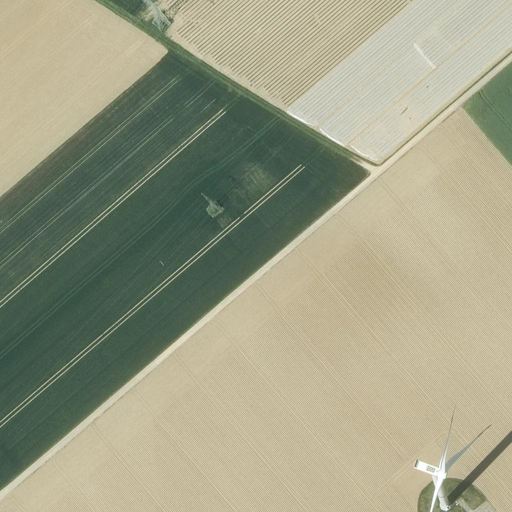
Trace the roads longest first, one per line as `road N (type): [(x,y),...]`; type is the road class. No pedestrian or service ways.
road 1 (track): [(511,71),(0,510)]
road 2 (track): [(94,0),(386,180)]
